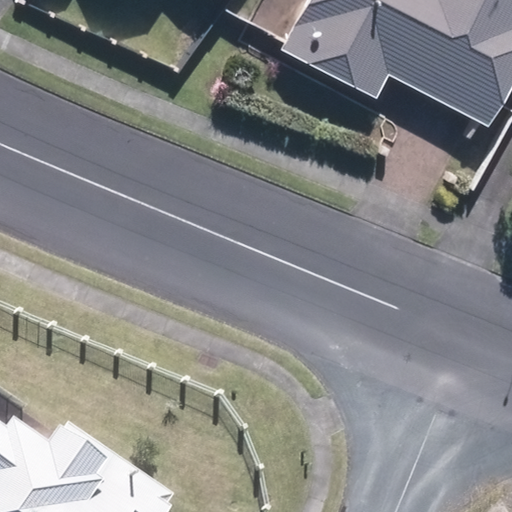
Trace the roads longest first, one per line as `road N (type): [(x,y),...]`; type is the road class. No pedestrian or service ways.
road 1 (tertiary): [(0,142),(478,342)]
road 2 (residential): [(478,342),(400,511)]
